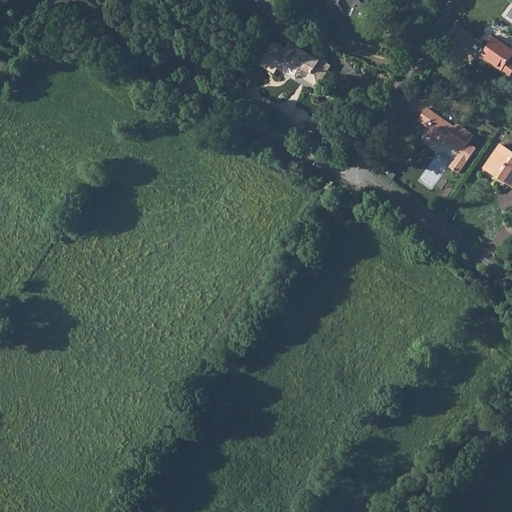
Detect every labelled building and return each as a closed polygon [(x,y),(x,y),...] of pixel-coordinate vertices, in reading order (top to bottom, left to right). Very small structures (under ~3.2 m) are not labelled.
[(375,0),(333,0),(331,3),(348,12),(353,2),(370,12),(375,0)] [(308,20),(298,12),(295,17),(304,24),(308,20)] [(295,17),(289,25),(299,32),(304,24),(295,17)] [(511,45),(495,35),(483,53),(511,71),(511,45)] [(276,44),(262,65),(278,75),(281,70),(292,76),(298,66),(305,71),(313,75),(310,80),(321,87),(329,74),(326,72),(330,65),(319,58),(318,61),(292,46),(289,52),(276,44)] [(298,66),(292,76),(302,77),(305,71),(298,66)] [(432,128),(428,133),(436,138),(448,121),(430,109),(422,122),(432,128)] [(448,121),(436,138),(446,145),(449,142),(464,152),(469,143),(476,134),(459,123),(457,127),(448,121)] [(478,149),(469,143),(464,152),(453,168),(461,174),(478,149)] [(511,149),(502,144),(487,168),(496,173),(502,172),(511,177),(511,149)] [(511,177),(502,172),(496,173),(511,182),(511,177)]
